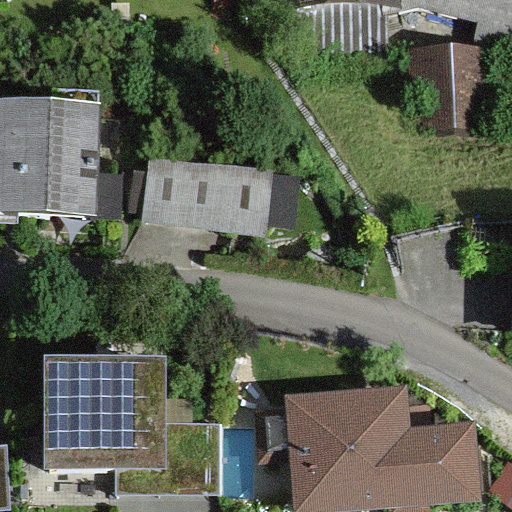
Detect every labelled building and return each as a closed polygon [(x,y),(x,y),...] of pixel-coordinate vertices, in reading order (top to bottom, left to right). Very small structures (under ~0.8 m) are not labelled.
[(401,0),(299,0),(300,21),(402,21),(401,0)] [(511,0),(412,0),(407,20),(511,45),(511,0)] [(502,137),(499,54),(463,55),(466,138),(502,137)] [(103,129),(0,126),(0,231),(100,234),(103,129)] [(307,199),(155,179),(147,242),(299,262),(307,199)] [(172,378),(52,378),(52,500),(222,501),(222,445),(171,445),(172,378)] [(414,410),(290,422),(298,511),(486,511),(481,455),(418,461),(414,410)] [(0,511),(11,511),(8,465),(0,465),(0,511)]
